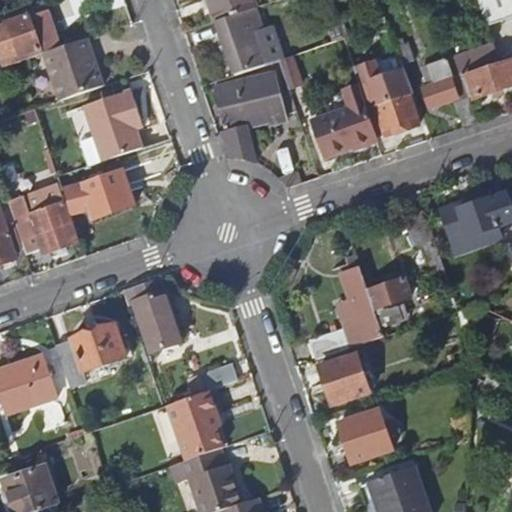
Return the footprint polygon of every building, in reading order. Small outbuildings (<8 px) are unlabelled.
[(209,0),(218,23),(256,9),(258,9),(254,0),(209,0)] [(476,0),(485,28),(511,19),(511,11),(508,0),(476,0)] [(217,23),(235,76),(283,59),(272,28),(264,31),(256,9),(218,23),(217,23)] [(44,53),(61,47),(49,12),(30,19),(28,15),(7,22),(9,27),(0,30),(0,52),(5,66),(11,64),(20,61),(44,53)] [(95,58),(88,38),(61,47),(44,53),(60,101),(104,86),(98,68),(93,69),(90,60),(95,58)] [(395,42),(404,66),(414,62),(409,44),(406,46),(404,40),(395,42)] [(455,59),(462,80),(469,78),(475,100),(511,86),(511,74),(508,63),(501,66),(494,45),(455,59)] [(429,109),(460,98),(453,78),(455,77),(449,59),(429,66),(435,84),(422,89),(429,109)] [(371,107),(368,108),(367,109),(371,120),(370,120),(376,137),(378,137),(386,134),(387,136),(419,125),(409,95),(407,95),(405,91),(412,89),(405,69),(380,77),(375,62),(358,68),(371,107)] [(217,89),(227,131),(218,134),(226,160),(228,160),(230,160),(231,160),(233,160),(235,160),(237,160),(238,160),(240,161),(242,161),(243,161),(245,162),(246,162),(248,162),(249,163),(250,163),(251,164),(252,164),(253,165),(254,165),(256,166),(257,166),(258,167),(245,129),(281,117),(276,104),(283,101),(277,75),(236,89),(236,86),(217,89)] [(137,129),(125,93),(77,109),(88,141),(74,145),(82,169),(96,164),(100,163),(137,151),(130,132),(137,129)] [(312,121),(325,158),(377,140),(376,137),(370,120),(371,120),(367,109),(366,104),(367,104),(365,97),(349,102),(351,107),(312,121)] [(126,171),(67,189),(75,214),(92,209),(95,219),(137,206),(126,171)] [(23,196),(30,216),(68,202),(65,193),(61,182),(23,196)] [(444,210),(454,243),(511,223),(511,201),(509,193),(464,208),(462,204),(444,210)] [(8,201),(27,255),(42,251),(43,255),(81,242),(68,202),(30,216),(23,196),(8,201)] [(0,264),(3,263),(2,258),(17,253),(12,237),(17,235),(14,228),(8,230),(0,206),(0,264)] [(407,217),(416,246),(423,244),(435,240),(425,210),(407,217)] [(423,244),(437,283),(448,279),(435,240),(423,244)] [(357,317),(346,322),(349,331),(314,342),(320,360),(386,337),(377,311),(371,293),(363,270),(343,277),(357,317)] [(371,293),(377,311),(380,310),(388,328),(406,321),(403,314),(409,312),(405,300),(414,297),(407,279),(371,293)] [(125,293),(131,308),(137,306),(151,343),(167,337),(174,354),(180,352),(179,345),(184,343),(162,280),(125,293)] [(118,326),(75,341),(86,374),(129,359),(118,326)] [(322,369),(334,407),(373,394),(360,356),(322,369)] [(47,357),(0,373),(0,390),(9,416),(61,397),(47,357)] [(202,376),(207,393),(212,391),(240,382),(234,366),(202,376)] [(212,391),(207,393),(169,406),(188,461),(193,459),(226,448),(215,416),(220,414),(212,391)] [(340,423),(355,466),(396,452),(390,436),(401,433),(397,422),(387,426),(382,409),(340,423)] [(452,420),(461,442),(471,439),(472,415),(452,420)] [(212,472),(224,510),(259,499),(264,497),(251,457),(249,457),(243,442),(226,448),(193,459),(200,477),(212,472)] [(425,454),(429,466),(450,458),(447,447),(425,454)] [(450,458),(450,497),(468,495),(470,456),(450,458)] [(6,480),(16,511),(37,511),(49,508),(61,504),(48,465),(6,480)] [(370,485),(379,511),(431,511),(418,469),(370,485)] [(219,511),(263,511),(259,499),(224,510),(219,511)]
